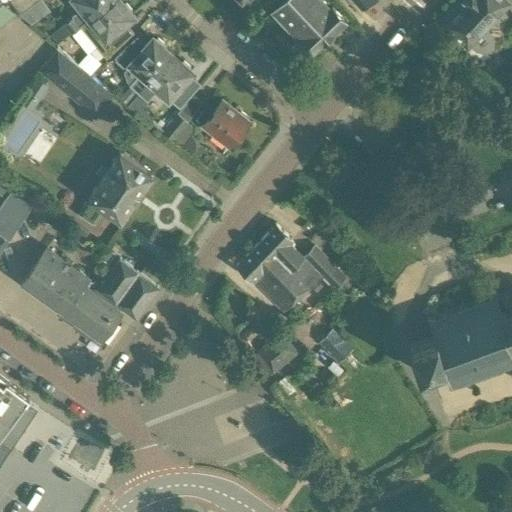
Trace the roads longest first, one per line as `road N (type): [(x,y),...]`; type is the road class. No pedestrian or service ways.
road 1 (residential): [(105,404),(317,115)]
road 2 (residential): [(333,98),(440,210),(511,192)]
road 3 (residential): [(317,115),(176,0)]
road 4 (residential): [(333,98),(416,0)]
road 5 (tertiary): [(105,404),(0,332)]
